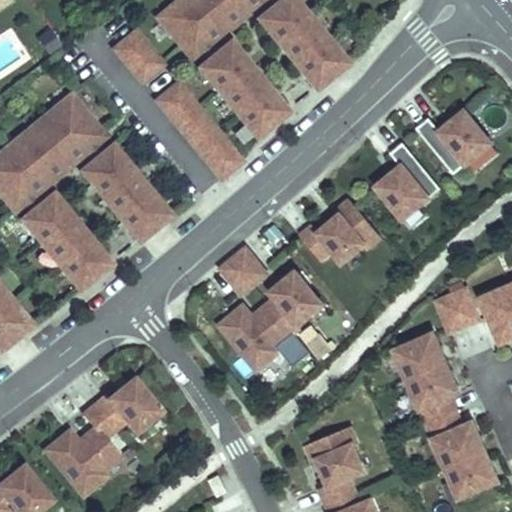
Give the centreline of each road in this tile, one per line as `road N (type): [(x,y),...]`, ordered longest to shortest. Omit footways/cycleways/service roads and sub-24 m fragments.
road 1 (residential): [(132,297),(462,0)]
road 2 (residential): [(132,297),(208,397),(271,511)]
road 3 (residential): [(0,400),(132,297)]
